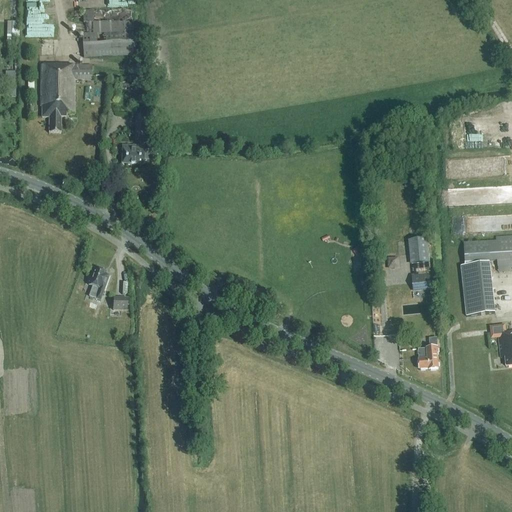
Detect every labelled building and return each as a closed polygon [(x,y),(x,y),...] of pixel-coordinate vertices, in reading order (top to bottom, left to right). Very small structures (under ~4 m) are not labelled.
[(133,57),(132,10),(83,12),(83,58),(133,57)] [(11,42),(19,42),(19,23),(11,23),(11,42)] [(74,81),(92,81),(92,67),(40,67),(40,107),(42,107),(42,118),(49,119),(49,134),(61,134),(61,118),(66,118),(66,116),(74,116),(74,81)] [(16,80),(15,72),(7,73),(7,81),(16,80)] [(151,116),(134,116),(134,134),(151,134),(151,116)] [(151,151),(144,151),(144,147),(122,147),(122,166),(144,166),(144,161),(151,161),(151,151)] [(464,244),(465,267),(461,267),(466,318),(495,314),(489,262),(498,262),(499,273),(511,272),(511,237),(496,238),(496,242),(464,244)] [(91,279),(88,286),(92,287),(89,297),(100,301),(104,291),(103,290),(108,277),(104,275),(104,273),(95,269),(92,279),(91,279)] [(432,289),(431,275),(413,277),(414,291),(432,289)] [(114,299),(113,311),(126,312),(127,300),(114,299)] [(489,327),(491,341),(499,340),(501,360),(505,359),(506,369),(511,367),(511,331),(506,332),(505,325),(489,327)] [(430,350),(418,351),(420,373),(438,371),(437,357),(439,357),(438,340),(429,341),(430,350)]
